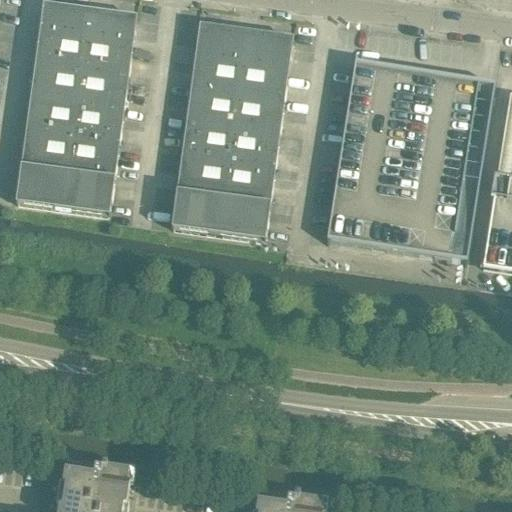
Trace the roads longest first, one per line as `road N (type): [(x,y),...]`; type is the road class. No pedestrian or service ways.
road 1 (tertiary): [(511,424),(0,352)]
road 2 (unclassified): [(511,27),(323,0)]
